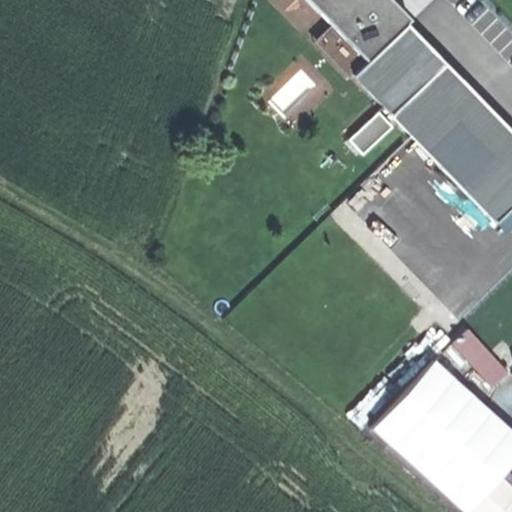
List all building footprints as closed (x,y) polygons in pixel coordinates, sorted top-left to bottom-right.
[(306,0),(329,24),(364,60),(403,22),(407,18),(389,0),(306,0)] [(492,221),(511,201),(511,134),(403,22),(364,60),(349,73),(492,221)] [(364,60),(329,24),(312,40),(347,76),(349,73),(364,60)] [(469,324),(447,344),(462,360),(483,339),(469,324)] [(465,426),(483,410),(442,365),(424,382),(465,426)] [(411,379),(376,417),(433,470),(468,432),(411,379)]
